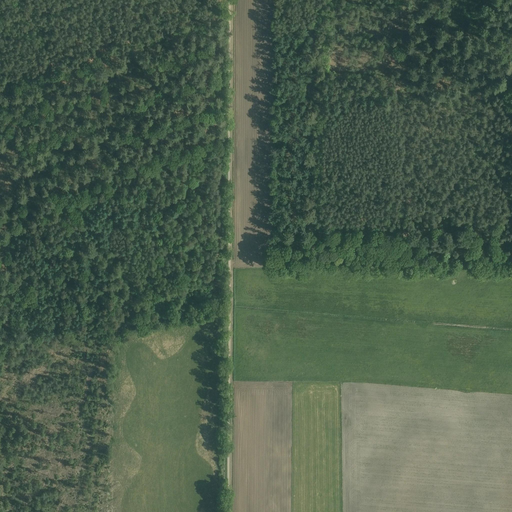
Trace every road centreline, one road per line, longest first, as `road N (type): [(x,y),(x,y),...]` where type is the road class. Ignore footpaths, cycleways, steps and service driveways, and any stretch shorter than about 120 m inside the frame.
road 1 (track): [(232,0),(230,511)]
road 2 (track): [(0,126),(21,161),(0,324)]
